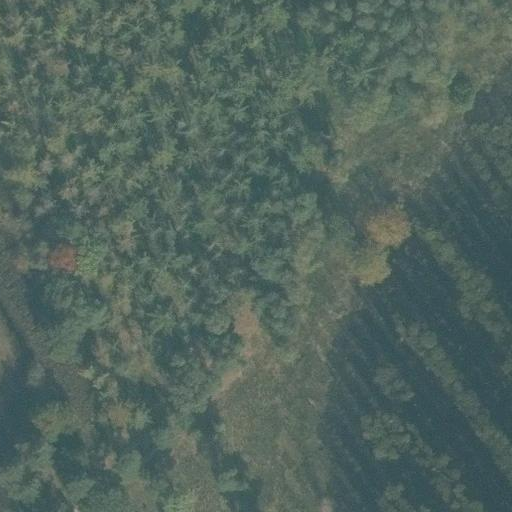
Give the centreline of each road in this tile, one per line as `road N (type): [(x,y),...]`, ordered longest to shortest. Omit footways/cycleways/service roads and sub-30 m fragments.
road 1 (track): [(422,0),(354,62),(254,210),(157,437),(64,493)]
road 2 (track): [(64,493),(27,425),(0,345)]
